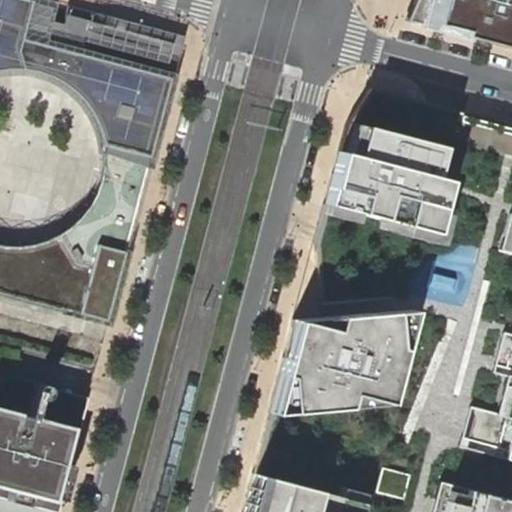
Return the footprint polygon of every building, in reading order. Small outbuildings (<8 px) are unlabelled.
[(0,0),(0,51),(19,57),(34,0),(0,0)] [(511,0),(421,0),(411,22),(511,48),(511,0)] [(183,37),(90,12),(80,49),(47,40),(41,62),(79,72),(76,85),(99,91),(95,106),(110,109),(107,121),(124,125),(106,190),(140,199),(183,37)] [(41,62),(47,40),(25,34),(19,57),(41,62)] [(0,70),(4,70),(11,70),(19,70),(26,70),(32,72),(39,74),(46,76),(54,80),(59,82),(63,85),(68,89),(74,93),(78,98),(83,103),(86,109),(90,114),(93,120),(95,126),(97,132),(99,137),(100,144),(101,153),(101,161),(101,169),(100,174),(98,182),(96,188),(94,192),(92,197),(90,202),(103,203),(136,211),(140,199),(106,190),(124,125),(107,121),(110,109),(95,106),(99,91),(76,85),(79,72),(41,62),(19,57),(0,51),(0,70)] [(369,88),(345,125),(315,242),(380,259),(371,296),(322,301),(324,315),(292,319),(241,511),(511,511),(511,127),(428,105),(429,103),(369,88)] [(103,203),(90,202),(87,205),(85,210),(80,216),(75,221),(69,227),(63,231),(57,235),(49,239),(42,242),(36,244),(28,245),(19,246),(11,246),(2,246),(0,245),(0,258),(25,265),(28,253),(71,265),(83,221),(97,225),(103,203)] [(0,258),(0,296),(107,325),(136,211),(103,203),(97,225),(83,221),(71,265),(28,253),(25,265),(0,258)] [(79,429),(87,398),(48,387),(47,389),(18,381),(14,380),(9,380),(3,380),(0,381),(0,497),(53,511),(56,511),(69,465),(58,461),(67,427),(79,429)]
